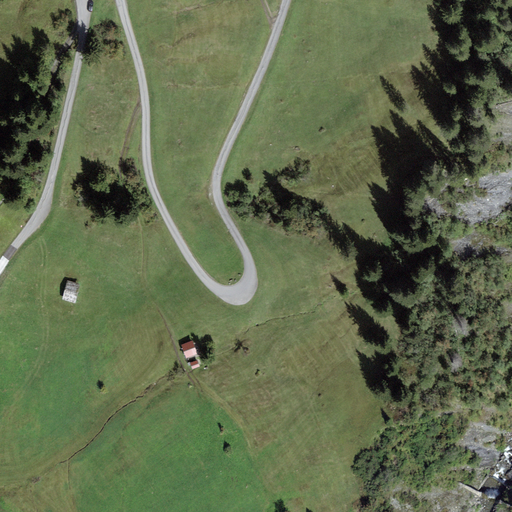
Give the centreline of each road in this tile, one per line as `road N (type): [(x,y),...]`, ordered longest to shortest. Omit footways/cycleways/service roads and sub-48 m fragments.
road 1 (unclassified): [(123,0),(142,78),(147,168),(160,203),(189,258),(213,287),(235,295),(250,284),(250,263),(216,193),(220,168),(288,0)]
road 2 (unclassified): [(0,267),(37,219),(49,187),(86,34),(84,0)]
road 3 (track): [(0,203),(86,25)]
